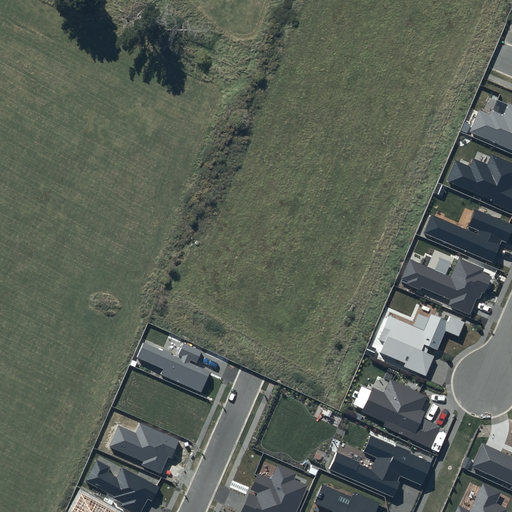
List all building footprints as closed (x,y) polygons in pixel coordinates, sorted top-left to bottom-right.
[(511,103),(508,102),(503,114),(491,109),(489,114),(480,110),(470,131),(511,149),(511,103)] [(511,162),(492,154),(487,165),(473,159),(470,167),(455,161),(447,181),(493,200),(492,203),(511,211),(511,162)] [(511,227),(511,225),(475,210),(468,227),(478,231),(477,234),(432,215),(424,233),(492,262),(501,240),(506,242),(511,227)] [(483,269),(459,258),(451,277),(411,260),(402,281),(419,289),(420,287),(451,300),(449,305),(470,315),(477,298),(480,300),(483,293),(485,294),(492,277),(482,272),(483,269)] [(465,323),(449,316),(447,322),(431,315),(424,331),(389,316),(379,340),(384,342),(380,352),(405,363),(404,366),(426,376),(434,356),(427,353),(429,347),(438,350),(446,331),(459,337),(465,323)] [(201,351),(183,344),(179,355),(182,356),(181,359),(143,342),(136,357),(162,369),(160,374),(201,392),(210,372),(189,363),(190,360),(196,362),(201,351)] [(427,396),(390,379),(384,392),(373,387),(371,390),(362,386),(354,404),(363,408),(361,412),(385,423),(383,427),(431,449),(442,426),(422,417),(425,412),(421,410),(427,396)] [(180,440),(139,423),(135,432),(119,425),(109,447),(144,462),(142,465),(161,473),(168,457),(171,459),(180,440)] [(432,464),(370,436),(363,452),(376,458),(372,468),(336,452),(328,469),(393,498),(400,483),(397,481),(400,476),(423,486),(432,464)] [(511,451),(510,456),(483,443),(472,466),(511,484),(511,451)] [(110,468),(97,460),(85,482),(113,497),(113,498),(122,504),(121,506),(131,511),(140,511),(148,498),(152,500),(159,487),(122,467),(117,477),(108,472),(110,468)] [(297,473),(277,465),(271,479),(257,473),(241,511),(296,511),(308,486),(294,480),(297,473)] [(501,492),(483,483),(469,511),(459,505),(455,511),(506,511),(508,509),(496,503),(501,492)] [(353,497),(323,484),(314,503),(333,511),(332,511),(375,511),(380,502),(355,492),(353,497)] [(115,511),(81,494),(71,511),(115,511)]
